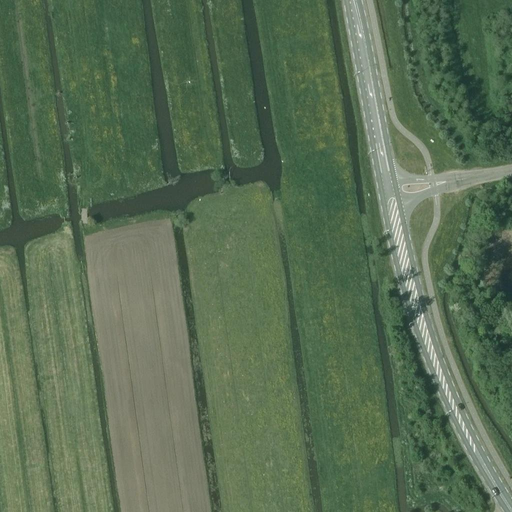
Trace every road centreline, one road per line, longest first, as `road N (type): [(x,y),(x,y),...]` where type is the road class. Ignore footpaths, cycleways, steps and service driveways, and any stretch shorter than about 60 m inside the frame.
road 1 (secondary): [(508,511),(472,454),(415,318),(390,199)]
road 2 (track): [(60,0),(86,219)]
road 3 (secondary): [(386,183),(350,0)]
